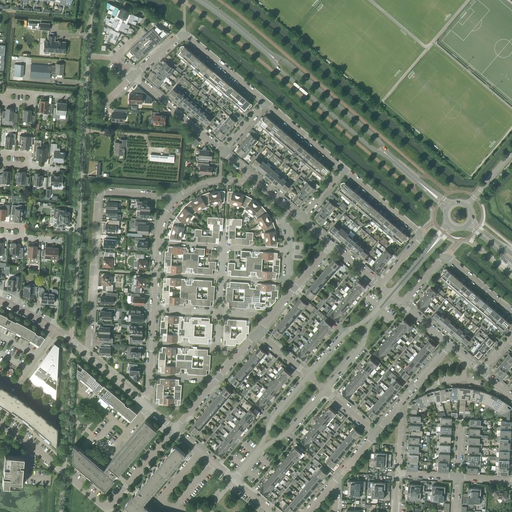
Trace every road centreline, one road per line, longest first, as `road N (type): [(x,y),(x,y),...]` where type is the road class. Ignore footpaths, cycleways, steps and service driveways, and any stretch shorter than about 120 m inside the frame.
road 1 (residential): [(70,340),(88,27)]
road 2 (residential): [(84,353),(98,194),(174,199)]
road 3 (tertiary): [(266,52),(370,147),(395,160)]
road 4 (tertiary): [(395,160),(266,52)]
road 5 (residential): [(380,285),(421,235),(344,169)]
road 6 (residential): [(511,314),(443,257),(403,305)]
